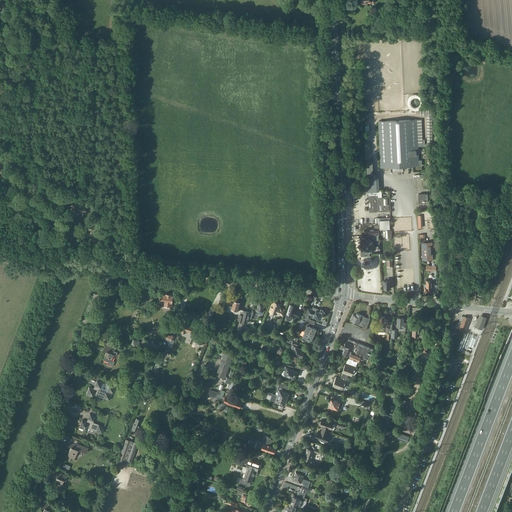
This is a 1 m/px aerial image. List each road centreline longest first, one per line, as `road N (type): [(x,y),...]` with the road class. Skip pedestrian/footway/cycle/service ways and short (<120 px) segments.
road 1 (secondary): [(342,292),(333,0)]
road 2 (residential): [(13,511),(103,269)]
road 3 (secondary): [(264,511),(342,292)]
road 4 (track): [(364,511),(385,454),(407,445),(443,347),(443,331),(431,347)]
road 5 (unclassified): [(314,291),(103,269)]
road 6 (unknown): [(228,283),(159,478)]
road 7 (unknown): [(420,302),(410,206),(376,168),(372,121)]
road 8 (unclassified): [(511,312),(342,292)]
road 9 (track): [(94,267),(88,219),(10,168),(0,152)]
road 10 (motorway): [(511,363),(454,511)]
road 11 (track): [(0,107),(28,45),(0,2)]
